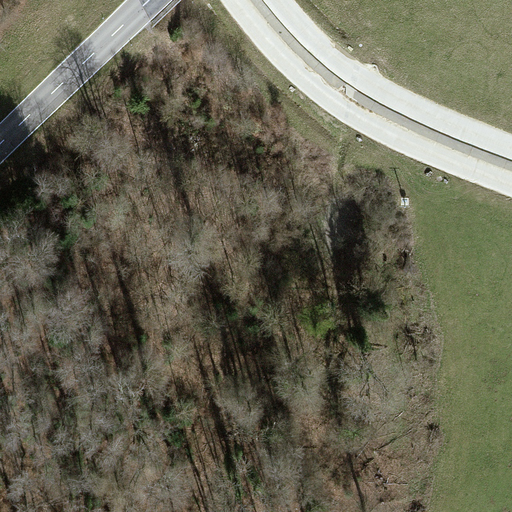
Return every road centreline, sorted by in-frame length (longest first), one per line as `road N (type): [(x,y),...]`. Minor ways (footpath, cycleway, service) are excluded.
road 1 (track): [(259,0),(346,90),(511,162)]
road 2 (secondary): [(151,0),(0,144)]
